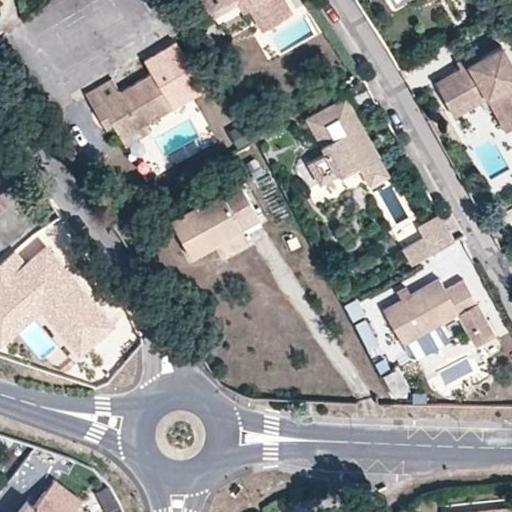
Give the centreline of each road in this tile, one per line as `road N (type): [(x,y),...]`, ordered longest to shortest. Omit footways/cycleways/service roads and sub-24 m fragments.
road 1 (residential): [(0,101),(156,324),(173,395)]
road 2 (residential): [(340,0),(511,293)]
road 3 (tertiary): [(511,448),(274,440)]
